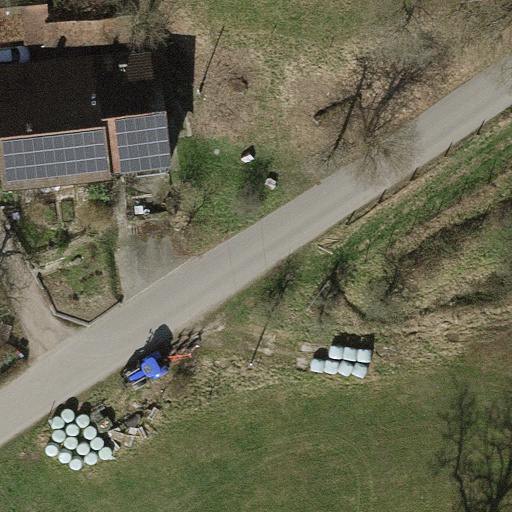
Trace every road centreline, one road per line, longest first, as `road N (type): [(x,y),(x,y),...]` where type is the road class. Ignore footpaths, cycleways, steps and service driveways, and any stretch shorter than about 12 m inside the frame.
road 1 (residential): [(511,73),(0,419)]
road 2 (track): [(70,371),(0,243)]
